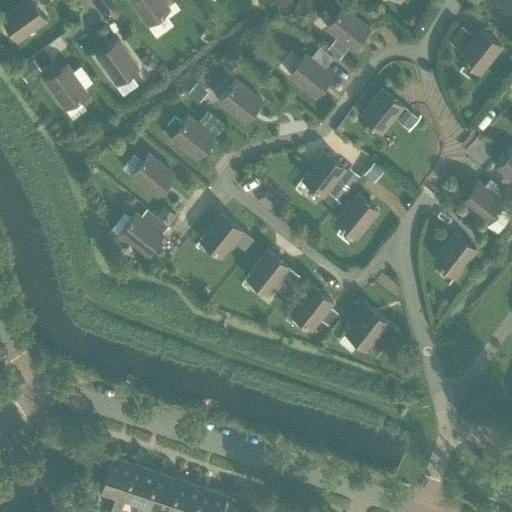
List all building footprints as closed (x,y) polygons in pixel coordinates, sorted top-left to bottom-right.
[(31,0),(26,0),(2,18),(10,29),(14,27),(21,38),(46,20),(31,0)] [(156,13),(159,16),(170,8),(164,0),(130,0),(146,21),(156,13)] [(70,8),(68,17),(79,19),(81,10),(70,8)] [(326,27),(349,46),(353,49),(370,27),(347,8),(338,19),(335,16),(326,27)] [(462,26),(451,40),(459,47),(470,33),(462,26)] [(502,46),(480,28),(461,52),(472,61),(469,64),(481,73),(502,46)] [(134,35),(128,40),(135,49),(141,45),(134,35)] [(337,38),(329,48),(340,57),(348,47),(337,38)] [(125,72),(127,75),(139,67),(119,39),(96,56),(114,80),(125,72)] [(320,46),(313,55),(326,66),(333,56),(320,46)] [(316,96),(333,74),(306,53),(297,64),(300,66),(292,77),(316,96)] [(32,60),(20,68),(27,80),(40,71),(32,60)] [(74,97),(76,100),(88,92),(68,64),(45,80),(63,105),(74,97)] [(246,122),(263,100),(236,79),(227,90),(230,92),(222,102),(246,122)] [(198,82),(190,91),(199,98),(206,89),(198,82)] [(404,105),(382,88),(361,114),(372,124),(374,121),(385,129),(404,105)] [(408,109),(401,118),(409,125),(416,117),(408,109)] [(213,113),(204,123),(216,133),(224,122),(213,113)] [(182,128),(174,139),(198,158),(215,136),(189,114),(179,126),(182,128)] [(315,183),(313,186),(324,195),(346,168),(324,151),(305,175),(315,183)] [(143,166),(134,176),(158,195),(175,174),(149,152),(140,163),(143,166)] [(506,157),(498,168),(511,178),(511,156),(509,160),(506,157)] [(375,163),(366,174),(375,181),(383,169),(375,163)] [(348,170),(340,180),(350,188),(358,178),(348,170)] [(463,199),(461,202),(485,221),(496,230),(511,210),(511,207),(505,202),(496,195),(502,186),(491,177),(484,185),(478,180),(472,188),(463,199)] [(338,183),(333,190),(342,197),(348,190),(338,183)] [(347,228),(349,226),(360,234),(379,210),(357,193),(336,220),(347,228)] [(167,208),(160,216),(168,223),(175,215),(167,208)] [(157,227),(150,222),(146,219),(137,211),(128,223),(131,225),(122,235),(146,255),(164,233),(163,232),(162,232),(161,231),(157,227)] [(146,219),(150,222),(157,227),(161,231),(162,232),(163,232),(168,225),(151,212),(146,219)] [(243,230),(221,212),(202,236),(213,245),(210,248),(222,257),(243,230)] [(254,239),(244,231),(236,241),(246,249),(254,239)] [(445,268),(447,265),(458,273),(477,249),(455,232),(434,259),(445,268)] [(257,285),(268,294),(274,287),(283,295),(299,275),(268,250),(249,274),(259,282),(257,285)] [(312,285),(293,309),(297,312),(295,315),(301,320),(312,329),(321,318),(329,324),(339,312),(331,305),(334,302),(312,285)] [(358,338),(356,341),(375,356),(395,330),(388,324),(389,323),(367,305),(359,316),(356,319),(348,329),(358,338)] [(348,321),(352,324),(356,319),(359,316),(354,313),(348,321)] [(119,511),(124,496),(135,463),(111,456),(101,488),(116,493),(109,511),(119,511)] [(158,471),(135,463),(124,496),(139,501),(135,511),(145,511),(148,504),(158,471)] [(181,478),(158,471),(148,504),(161,508),(160,511),(169,511),(170,511),(181,478)] [(195,511),(204,486),(181,478),(170,511),(171,511),(195,511)] [(204,486),(195,511),(221,511),(227,493),(204,486)]
